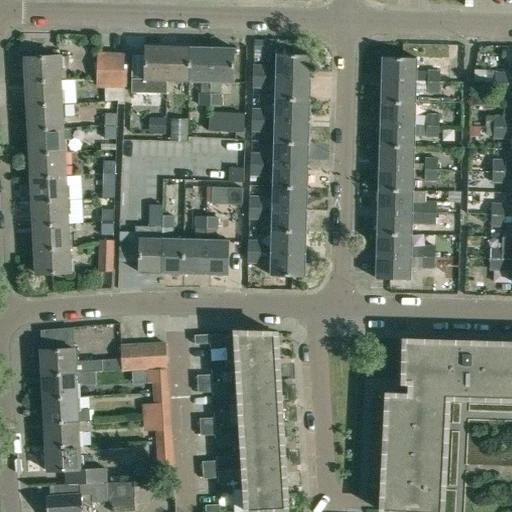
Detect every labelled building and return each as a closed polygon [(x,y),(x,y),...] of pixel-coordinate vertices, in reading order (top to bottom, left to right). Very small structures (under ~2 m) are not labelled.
[(166,93),(166,81),(167,47),(144,47),(144,78),(132,78),(132,92),(166,93)] [(167,47),(166,81),(188,82),(189,48),(167,47)] [(211,49),(189,48),(188,82),(201,82),(210,82),(211,49)] [(234,49),(211,49),(210,82),(233,83),(234,49)] [(108,87),(109,55),(96,54),(95,87),(108,87)] [(109,55),(108,87),(121,88),(122,55),(109,55)] [(276,77),(310,78),(310,56),(276,55),(276,77)] [(25,58),(26,83),(59,81),(58,70),(61,70),(61,56),(25,58)] [(382,80),(415,81),(416,59),(382,58),(382,80)] [(253,67),(252,78),(264,78),(264,67),(253,67)] [(427,72),(427,83),(438,83),(439,73),(427,72)] [(495,84),(507,85),(507,74),(495,73),(495,84)] [(309,100),(310,78),(276,77),(275,99),(309,100)] [(263,89),(264,78),(252,78),(252,88),(263,89)] [(381,102),(414,103),(415,81),(382,80),(381,102)] [(59,91),(59,81),(26,83),(28,106),(63,104),(63,91),(59,91)] [(438,94),(438,83),(427,83),(427,94),(438,94)] [(507,85),(495,84),(494,95),(506,96),(507,85)] [(199,106),(210,106),(210,95),(200,94),(199,94),(199,106)] [(221,95),(210,95),(210,106),(220,107),(221,95)] [(275,99),(274,121),(308,122),(309,100),(275,99)] [(380,125),(414,125),(414,103),(381,102),(380,125)] [(63,104),(28,106),(29,130),(61,129),(61,118),(64,118),(63,104)] [(251,121),(263,122),(263,111),(252,111),(251,121)] [(104,127),(116,127),(116,115),(105,115),(104,127)] [(426,127),(437,128),(437,117),(426,116),(426,127)] [(166,117),(149,117),(149,133),(166,134),(166,117)] [(171,118),(171,140),(188,140),(188,136),(188,118),(171,118)] [(493,128),(505,129),(505,118),(494,118),(493,128)] [(263,122),(251,121),(251,132),(262,132),(263,122)] [(274,143),(308,144),(308,122),(274,121),(274,143)] [(380,146),(413,147),(414,125),(380,125),(380,146)] [(116,127),(104,127),(104,139),(115,139),(116,127)] [(437,128),(426,127),(426,138),(437,139),(437,128)] [(505,129),(493,128),(493,139),(505,140),(505,129)] [(29,130),(30,154),(66,152),(65,139),(62,139),(61,129),(29,130)] [(274,143),(273,165),(307,166),(308,144),(274,143)] [(379,168),(413,169),(413,147),(380,146),(379,168)] [(30,154),(32,177),(64,176),(63,166),(67,166),(66,152),(30,154)] [(251,155),(250,165),(262,166),(262,155),(251,155)] [(103,173),(114,174),(115,161),(103,160),(103,173)] [(425,160),(425,171),(436,171),(436,160),(425,160)] [(504,172),(511,172),(511,162),(504,162),(492,161),(492,172),(504,172)] [(261,177),(262,166),(250,165),(250,176),(261,177)] [(273,187),(306,188),(307,166),(273,165),(273,187)] [(378,191),(412,192),(413,169),(379,168),(378,191)] [(436,171),(425,171),(424,182),(436,182),(436,171)] [(504,183),(504,172),(492,172),(492,183),(504,183)] [(114,174),(103,173),(103,186),(114,186),(114,174)] [(65,188),(64,176),(32,177),(33,202),(69,200),(68,187),(65,188)] [(212,203),(227,203),(228,186),(212,186),(212,203)] [(273,187),(272,209),(306,210),(306,188),(273,187)] [(378,212),(411,213),(412,192),(378,191),(378,212)] [(249,209),(261,209),(261,199),(249,198),(249,209)] [(69,200),(33,202),(34,226),(67,224),(66,214),(69,214),(69,200)] [(424,203),(424,214),(435,214),(435,204),(424,203)] [(491,205),(491,216),(503,216),(503,205),(491,205)] [(260,220),(261,209),(249,209),(249,219),(260,220)] [(306,210),(272,209),(271,231),(305,232),(306,210)] [(101,222),(113,223),(113,211),(101,210),(101,222)] [(411,213),(378,212),(377,234),(411,235),(411,213)] [(435,214),(424,214),(423,225),(435,225),(435,214)] [(162,228),(162,216),(151,216),(151,228),(162,228)] [(173,216),(162,216),(162,228),(172,228),(173,216)] [(503,216),(491,216),(491,226),(502,226),(503,216)] [(206,229),(206,217),(196,217),(195,229),(206,229)] [(217,218),(206,217),(206,229),(217,230),(217,218)] [(113,223),(101,222),(101,235),(112,235),(113,223)] [(67,235),(67,224),(34,226),(35,251),(68,249),(71,249),(70,235),(67,235)] [(305,254),(305,232),(271,231),(271,253),(305,254)] [(411,235),(377,234),(376,256),(410,257),(411,235)] [(161,273),(162,239),(139,238),(138,272),(161,273)] [(501,260),(511,260),(511,238),(502,238),(502,249),(490,249),(490,259),(501,260)] [(162,239),(161,273),(183,274),(184,240),(162,239)] [(184,240),(183,274),(205,274),(206,240),(184,240)] [(206,240),(205,274),(228,275),(229,241),(206,240)] [(100,241),(99,271),(111,271),(112,242),(100,241)] [(248,242),(248,252),(260,253),(260,242),(248,242)] [(423,247),(422,258),(434,258),(434,247),(423,247)] [(68,249),(35,251),(37,275),(72,273),(72,259),(69,259),(68,249)] [(259,263),(260,253),(248,252),(248,263),(259,263)] [(304,277),(305,254),(271,253),(270,275),(304,277)] [(410,257),(376,256),(376,279),(410,280),(410,257)] [(434,258),(422,258),(422,269),(434,269),(434,258)] [(511,260),(501,260),(490,259),(489,270),(501,271),(511,270),(511,260)] [(236,332),(237,360),(279,357),(279,345),(276,345),(276,333),(240,332),(236,332)] [(210,343),(210,335),(194,336),(195,344),(210,343)] [(382,511),(390,511),(442,511),(443,490),(437,490),(441,391),(443,341),(412,340),(411,363),(404,363),(403,382),(410,382),(410,395),(387,394),(387,398),(382,511)] [(511,344),(462,344),(462,342),(443,341),(441,391),(453,391),(453,398),(471,398),(471,392),(511,393),(511,344)] [(153,344),(141,345),(143,370),(146,369),(155,369),(153,344)] [(165,344),(153,344),(155,369),(167,368),(165,344)] [(122,346),(121,346),(121,359),(130,359),(131,370),(143,370),(141,345),(129,346),(122,346)] [(74,349),(41,350),(42,375),(94,372),(131,370),(130,359),(121,359),(102,360),(78,361),(77,348),(74,349)] [(279,357),(237,360),(239,382),(281,379),(280,366),(278,366),(277,358),(279,358),(279,357)] [(154,383),(154,393),(168,392),(167,382),(167,368),(155,369),(146,369),(147,383),(154,383)] [(94,372),(42,375),(44,399),(80,397),(79,386),(95,385),(94,372)] [(197,376),(197,384),(213,383),(212,375),(197,376)] [(281,379),(239,382),(240,403),(282,401),(281,388),(279,388),(279,380),(281,380),(281,379)] [(213,383),(197,384),(198,393),(213,392),(213,383)] [(169,417),(168,392),(154,393),(155,405),(142,405),(143,418),(169,417)] [(80,411),(80,398),(44,399),(45,423),(81,421),(92,421),(91,411),(80,411)] [(282,401),(240,403),(241,425),(283,422),(283,409),(280,409),(280,401),(282,401)] [(156,431),(157,442),(171,441),(169,417),(143,418),(144,432),(156,431)] [(199,419),(200,427),(215,427),(215,418),(199,419)] [(45,423),(46,447),(82,445),(81,421),(45,423)] [(283,422),(241,425),(243,446),(285,444),(284,431),(282,431),(281,423),(283,423),(283,422)] [(215,435),(215,427),(200,427),(200,436),(215,435)] [(172,467),(171,441),(157,442),(158,468),(172,467)] [(285,444),(243,446),(244,468),(286,465),(285,454),(283,454),(283,445),(285,445),(285,444)] [(82,445),(46,447),(47,472),(66,471),(67,485),(108,483),(107,469),(83,470),(82,445)] [(202,462),(202,471),(218,470),(217,461),(202,462)] [(286,465),(244,468),(245,489),(287,487),(287,474),(284,474),(284,466),(286,466),(286,465)] [(218,478),(218,470),(202,471),(203,479),(218,478)] [(49,511),(91,511),(91,503),(112,502),(112,511),(135,511),(133,483),(50,487),(50,497),(49,498),(49,511)] [(287,487),(245,489),(247,511),(289,509),(288,496),(286,496),(285,488),(287,488),(287,487)]
